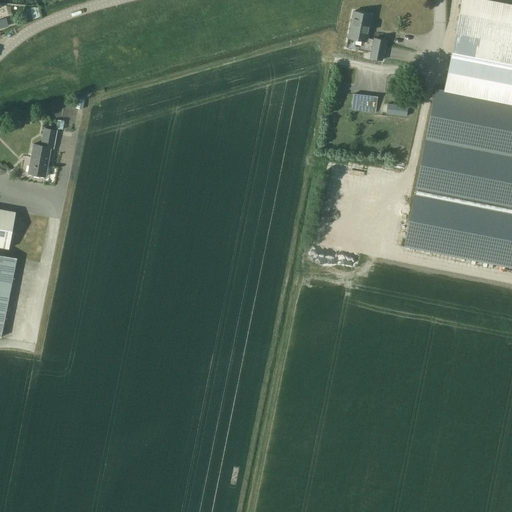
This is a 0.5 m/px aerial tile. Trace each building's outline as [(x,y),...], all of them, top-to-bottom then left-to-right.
[(511,3),(493,0),(461,0),(444,90),(436,88),(405,244),(511,264),(511,3)] [(29,9),(33,18),(42,14),(39,5),(29,9)] [(354,11),(348,37),(366,41),(364,48),(372,49),(370,57),(382,60),(386,40),(374,38),(374,39),(367,38),(372,14),(354,11)] [(0,27),(8,25),(6,18),(0,20),(0,27)] [(354,93),(353,95),(352,109),(376,112),(378,96),(354,93)] [(386,103),(385,113),(406,116),(407,105),(386,103)] [(52,146),(53,146),(55,136),(56,130),(44,128),(41,144),(33,142),(28,172),(47,175),(52,146)] [(0,216),(0,242),(11,245),(16,220),(0,216)] [(0,335),(3,336),(17,256),(0,253),(0,335)]
